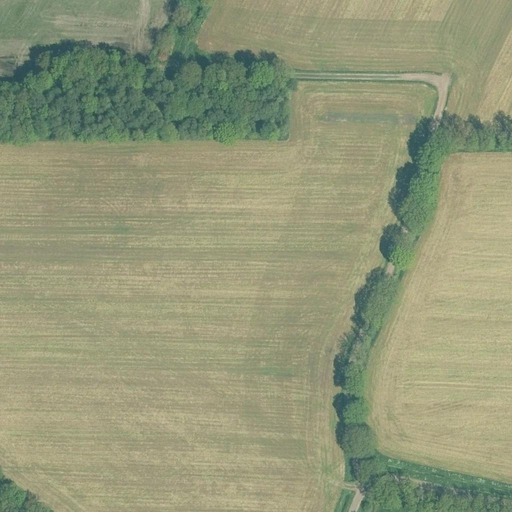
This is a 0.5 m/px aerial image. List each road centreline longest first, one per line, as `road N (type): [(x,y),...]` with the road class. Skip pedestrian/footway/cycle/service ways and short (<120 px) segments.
road 1 (track): [(365,487),(349,428),(349,379),(406,228),(441,86),(428,78),(151,72)]
road 2 (unclassified): [(352,511),(362,489),(382,479),(511,504)]
